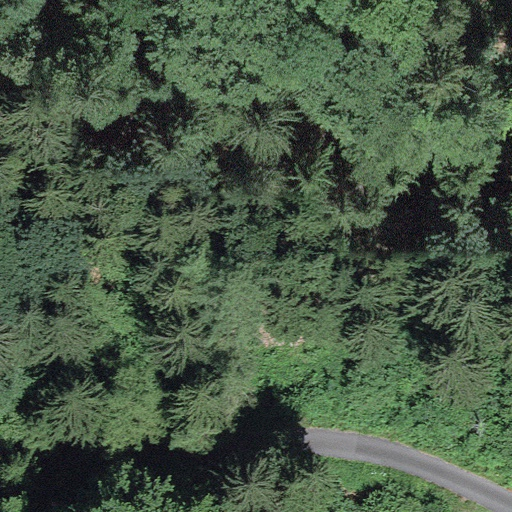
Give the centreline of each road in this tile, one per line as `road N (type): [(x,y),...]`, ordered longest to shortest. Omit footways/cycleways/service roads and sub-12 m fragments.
road 1 (track): [(511,111),(249,101),(163,110),(0,109)]
road 2 (unclassified): [(68,511),(246,448),(345,443),(511,503)]
